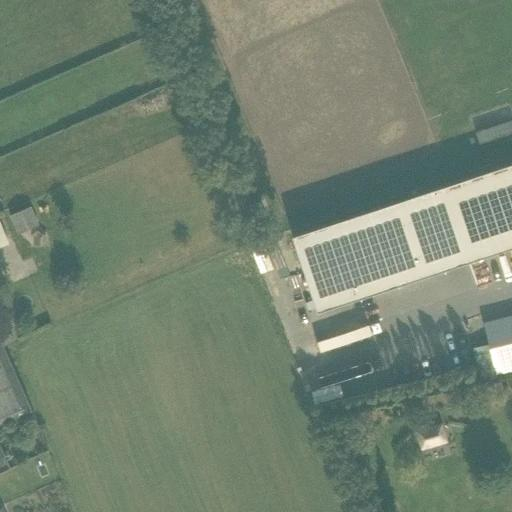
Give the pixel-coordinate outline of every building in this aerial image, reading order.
[(511,135),(511,122),(476,133),(479,145),(511,135)] [(511,163),(292,236),(317,312),(511,247),(511,163)] [(31,208),(11,216),(18,234),(38,225),(31,208)] [(511,316),(483,323),(496,373),(511,369),(511,316)] [(10,335),(2,338),(6,346),(13,342),(10,335)] [(0,475),(9,471),(0,450),(0,426),(30,413),(0,345),(0,475)]
